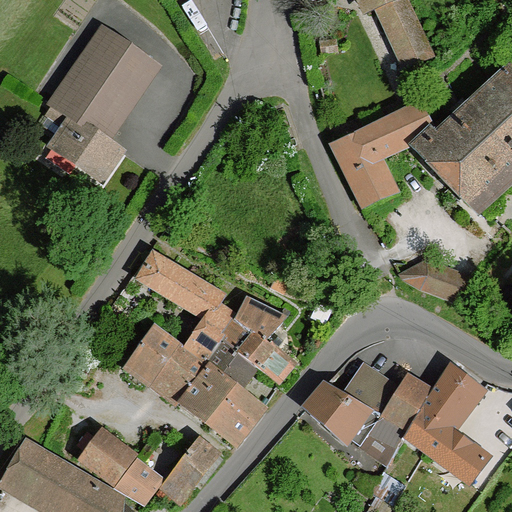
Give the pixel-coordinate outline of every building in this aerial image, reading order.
[(380,11),(403,0),(361,0),(369,15),(380,11)] [(403,0),(380,11),(405,67),(431,55),(416,19),(407,0),(403,0)] [(107,141),(159,65),(103,26),(51,101),(55,103),(38,126),(55,138),(50,144),(102,180),(122,152),(107,141)] [(338,53),(336,39),(312,44),(310,32),(303,33),(310,62),(315,83),(321,81),(315,55),(338,53)] [(511,70),(510,67),(418,150),(477,209),(511,179),(511,70)] [(368,206),(397,192),(380,156),(433,132),(417,105),(337,145),(368,206)] [(153,249),(135,279),(203,319),(210,309),(214,312),(221,303),(227,293),(153,249)] [(401,282),(458,306),(480,280),(473,278),(438,265),(426,261),(399,276),(401,282)] [(289,316),(248,296),(239,314),(236,320),(254,330),(268,339),(289,316)] [(236,320),(239,314),(221,303),(214,312),(210,309),(203,319),(185,346),(209,363),(224,339),(240,349),(254,330),(236,320)] [(151,384),(178,403),(209,363),(185,346),(155,323),(125,365),(151,384)] [(298,363),(268,339),(254,330),(240,349),(238,352),(258,368),(280,385),(298,363)] [(240,349),(224,339),(209,363),(244,389),(258,368),(238,352),(240,349)] [(244,389),(209,363),(178,403),(234,447),(266,406),(244,389)] [(434,392),(408,435),(471,482),(489,458),(454,432),(486,390),(453,365),(434,392)] [(351,438),(363,447),(372,433),(399,449),(408,435),(434,392),(412,378),(404,391),(366,371),(351,398),(329,386),(308,410),(349,441),(351,438)] [(77,460),(98,432),(70,412),(47,444),(75,464),(77,460)] [(115,489),(137,459),(140,456),(102,428),(98,432),(77,460),(115,489)] [(392,461),(399,449),(372,433),(363,447),(389,467),(392,461)] [(221,454),(200,438),(166,481),(159,490),(179,506),(221,454)] [(122,496),(113,491),(26,441),(0,486),(12,493),(44,511),(105,511),(118,498),(122,496)] [(145,509),(159,490),(166,481),(137,459),(115,489),(122,496),(145,509)] [(133,511),(118,498),(105,511),(133,511)]
